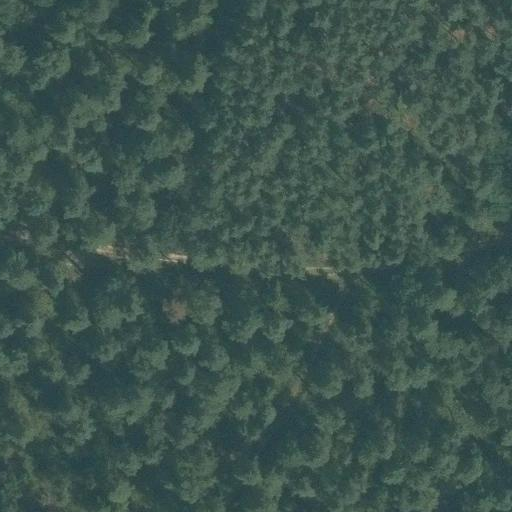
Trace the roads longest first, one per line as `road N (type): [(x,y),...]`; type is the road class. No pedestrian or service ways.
road 1 (track): [(0,231),(255,268),(364,266)]
road 2 (track): [(215,511),(364,266)]
road 3 (track): [(511,237),(364,266)]
